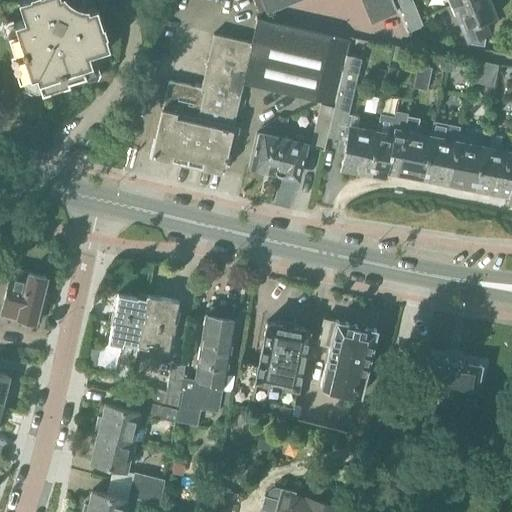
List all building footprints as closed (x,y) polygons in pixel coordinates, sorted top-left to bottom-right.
[(75,2),(72,1),(72,0),(17,0),(24,19),(13,22),(15,27),(11,33),(7,34),(12,51),(9,52),(18,80),(35,75),(41,92),(69,83),(68,80),(85,74),(84,70),(87,64),(91,62),(88,52),(108,46),(96,6),(88,9),(87,6),(87,5),(84,5),(81,4),(78,4),(75,2)] [(288,2),(287,0),(261,0),(267,11),(288,2)] [(390,0),(377,0),(365,5),(371,21),(395,11),(390,0)] [(414,3),(413,0),(395,0),(400,9),(414,3)] [(487,0),(462,0),(452,4),(467,39),(467,41),(466,41),(466,42),(484,44),(485,32),(486,31),(481,21),(494,15),(487,0)] [(424,24),(414,3),(400,9),(409,31),(424,24)] [(333,106),(345,55),(343,54),(346,38),(258,18),(252,43),(211,33),(199,87),(168,80),(151,155),(222,171),(241,85),(291,96),(333,106)] [(409,48),(394,45),(391,60),(407,63),(409,48)] [(367,171),(376,131),(356,127),(358,117),(347,114),(360,58),(345,55),(333,106),(333,108),(327,137),(345,141),(340,166),(353,169),(354,173),(364,175),(366,171),(367,171)] [(444,70),(452,72),(454,59),(446,58),(444,70)] [(427,90),(431,67),(417,64),(413,87),(427,90)] [(374,86),(382,88),(385,74),(376,73),(374,86)] [(511,103),(511,73),(511,74),(503,101),(511,103)] [(327,137),(333,108),(319,105),(310,146),(324,150),(327,137)] [(376,131),(367,171),(386,175),(387,169),(396,170),(404,131),(407,117),(408,113),(395,110),(393,116),(379,113),(376,131)] [(284,127),(286,117),(278,116),(277,126),(284,127)] [(404,131),(396,170),(407,172),(407,176),(417,178),(419,175),(421,175),(429,136),(415,134),(418,119),(407,117),(404,131)] [(432,122),(429,136),(421,175),(424,176),(424,180),(434,182),(436,178),(447,180),(455,141),(456,142),(459,127),(432,122)] [(272,171),(281,136),(273,134),(272,135),(258,132),(250,166),(252,166),(251,168),(264,172),(265,169),(272,171)] [(281,136),(272,171),(282,174),(282,176),(295,179),(295,177),(297,177),(305,144),(292,141),(293,139),(281,136)] [(482,137),(480,146),(473,185),(476,186),(476,190),(486,192),(489,189),(499,191),(506,152),(508,142),(482,137)] [(480,146),(456,142),(455,141),(447,180),(459,183),(460,187),(470,189),(472,185),(473,185),(480,146)] [(511,152),(506,152),(499,191),(508,193),(507,199),(511,200),(511,152)] [(44,276),(11,268),(0,310),(0,311),(33,320),(33,318),(39,319),(45,294),(40,292),(44,276)] [(138,343),(146,298),(116,292),(106,341),(120,344),(122,340),(138,343)] [(147,294),(146,298),(138,343),(167,349),(177,299),(147,294)] [(318,385),(341,390),(359,394),(374,328),(334,319),(333,320),(322,318),(316,341),(328,344),(323,369),(322,370),(318,385)] [(256,364),(238,361),(229,403),(290,417),(307,329),(265,321),(256,364)] [(481,364),(425,354),(417,399),(454,405),(450,430),(467,433),(472,402),(474,402),(481,364)] [(164,391),(162,405),(175,409),(183,364),(169,362),(164,391)] [(162,405),(164,391),(122,380),(118,394),(144,401),(162,405)] [(162,405),(144,401),(142,414),(173,422),(175,409),(162,405)] [(103,403),(100,416),(94,415),(91,428),(97,429),(96,432),(131,440),(138,411),(103,403)] [(405,444),(411,425),(391,420),(393,412),(373,407),(366,434),(405,444)] [(270,452),(274,433),(260,430),(255,448),(270,452)] [(131,440),(96,432),(89,461),(124,469),(131,440)] [(133,471),(130,483),(130,484),(161,491),(164,479),(133,471)] [(222,487),(220,483),(215,482),(215,483),(213,489),(220,492),(222,488),(222,487)] [(130,484),(127,496),(159,504),(161,491),(130,484)] [(301,511),(305,500),(291,496),(292,492),(279,488),(279,489),(273,488),(268,491),(266,497),(262,496),(259,509),(271,511),(277,511),(278,511),(280,511),(301,511)] [(123,511),(127,499),(91,490),(88,504),(85,503),(82,511),(123,511)] [(306,498),(305,500),(301,511),(335,511),(337,506),(306,498)]
